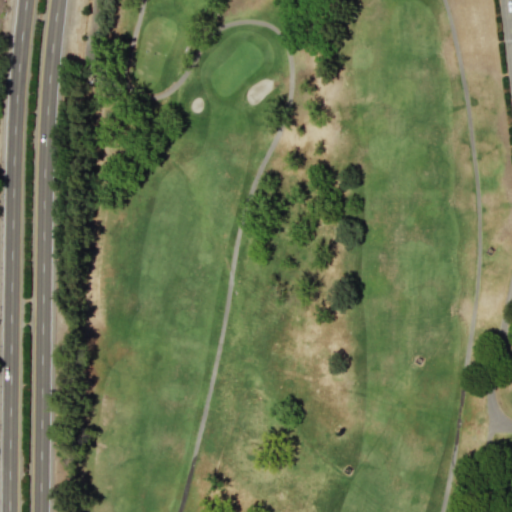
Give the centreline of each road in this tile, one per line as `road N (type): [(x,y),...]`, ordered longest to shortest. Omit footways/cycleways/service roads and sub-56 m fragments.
road 1 (primary): [(25,0),(13,144),(7,511)]
road 2 (primary): [(40,511),(47,92),(56,0)]
